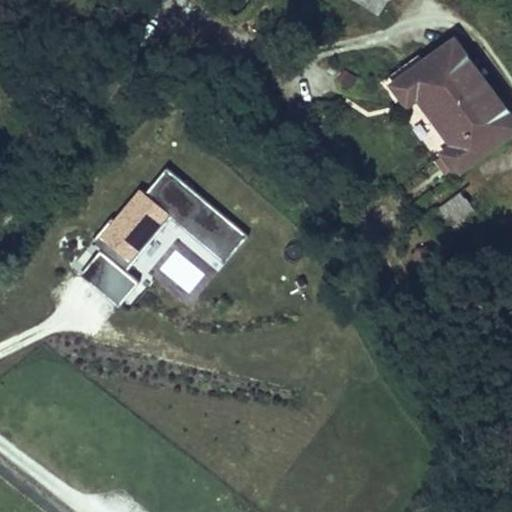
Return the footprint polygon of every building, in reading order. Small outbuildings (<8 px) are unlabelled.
[(353,0),(378,15),(387,0),(353,0)] [(511,175),(511,130),(474,70),(429,98),(445,123),(454,117),(481,160),(472,166),(488,191),(511,175)] [(159,162),(73,270),(118,306),(138,281),(126,271),(169,217),(224,262),(248,232),(159,162)] [(446,227),(473,214),(464,193),(436,206),(446,227)] [(511,210),(497,213),(501,229),(511,226),(511,210)] [(141,262),(159,269),(152,286),(199,304),(221,249),(172,231),(167,243),(151,236),(141,262)]
